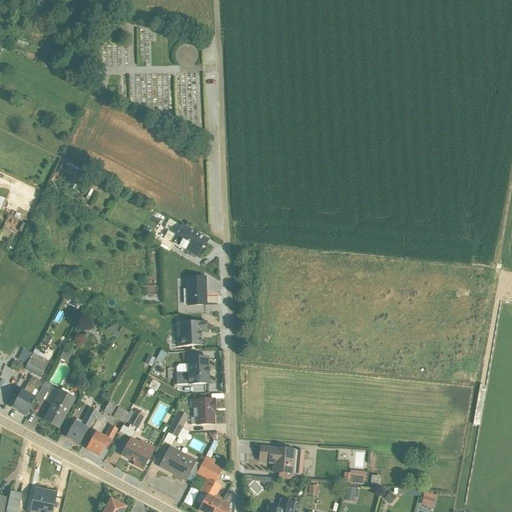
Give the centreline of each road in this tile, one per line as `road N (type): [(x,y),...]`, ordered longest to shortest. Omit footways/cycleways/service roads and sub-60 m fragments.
road 1 (residential): [(238,511),(217,37)]
road 2 (residential): [(0,420),(168,511)]
